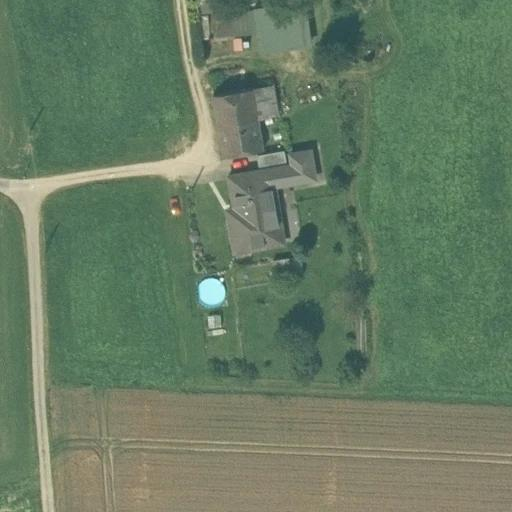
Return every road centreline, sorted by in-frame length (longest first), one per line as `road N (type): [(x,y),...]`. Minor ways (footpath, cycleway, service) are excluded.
road 1 (track): [(39,380),(511,399)]
road 2 (track): [(24,182),(211,157),(185,0)]
road 3 (track): [(24,182),(47,511)]
